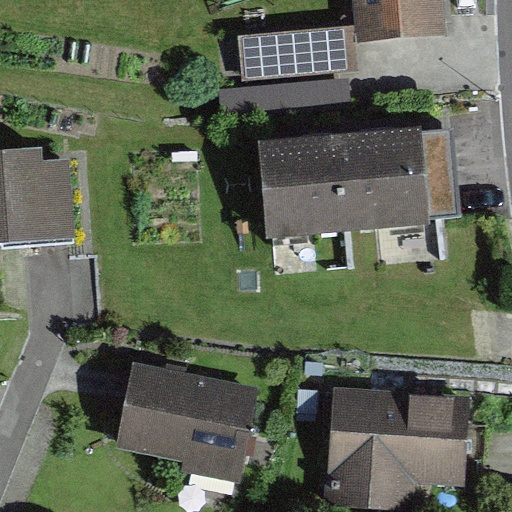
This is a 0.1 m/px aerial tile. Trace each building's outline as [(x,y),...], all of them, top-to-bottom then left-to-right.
[(347,0),(350,31),(241,42),(248,91),(357,78),(354,48),(445,39),(440,0),(347,0)] [(415,229),(404,127),(252,143),(257,240),(415,229)] [(0,246),(72,243),(67,163),(0,165),(0,246)] [(259,389),(133,366),(117,455),(243,478),(259,389)] [(460,483),(464,400),(331,397),(326,474),(338,473),(339,507),(407,510),(407,481),(460,483)]
